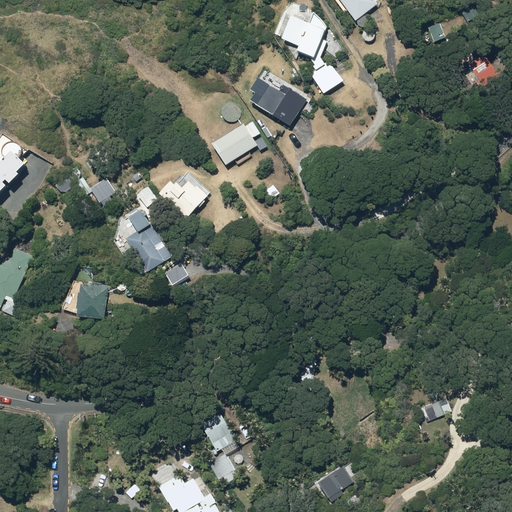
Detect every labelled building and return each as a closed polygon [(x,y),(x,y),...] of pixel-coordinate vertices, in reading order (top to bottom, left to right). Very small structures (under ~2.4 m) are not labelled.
[(379,4),(375,0),(340,0),(356,21),(379,4)] [(462,13),(469,23),(480,16),(474,6),(462,13)] [(325,63),(321,57),(327,42),(322,39),(326,29),(291,15),(282,38),(300,46),(298,50),(308,54),(315,66),(313,66),(315,70),(310,73),(323,94),(343,82),(329,61),(325,63)] [(446,38),(441,23),(429,28),(435,42),(446,38)] [(486,54),(470,64),(481,82),(497,73),(486,54)] [(249,101),(291,126),(307,99),(284,85),(280,91),(257,77),(250,89),(255,92),(249,101)] [(221,109),(220,111),(220,113),(221,115),(221,117),(222,118),(223,120),(225,121),(227,122),(228,123),(230,123),(232,123),(234,123),(236,122),(238,122),(239,120),(241,119),(242,117),(242,115),(243,113),(243,111),(242,109),(242,108),(241,106),(240,104),(238,103),(236,102),(235,101),(233,101),(231,101),(229,101),(227,102),(225,103),(224,104),(222,106),(221,107),(221,109)] [(226,165),(257,145),(244,124),(212,144),(226,165)] [(11,151),(0,162),(0,189),(5,184),(1,181),(4,178),(8,181),(17,172),(16,171),(23,164),(11,151)] [(74,183),(67,176),(56,187),(63,194),(74,183)] [(170,180),(159,193),(186,219),(208,196),(188,177),(178,187),(170,180)] [(76,182),(83,192),(90,187),(83,178),(76,182)] [(116,192),(106,178),(89,190),(99,205),(102,202),(105,207),(113,201),(110,197),(116,192)] [(271,183),(264,191),(274,200),(280,192),(271,183)] [(157,200),(148,187),(138,195),(147,207),(157,200)] [(172,256),(140,209),(128,218),(138,231),(127,239),(149,272),(172,256)] [(14,299),(33,256),(8,245),(0,263),(0,308),(0,309),(6,295),(14,299)] [(175,286),(190,277),(185,268),(169,278),(175,286)] [(77,316),(105,318),(107,285),(91,284),(90,286),(80,285),(77,316)] [(446,398),(425,407),(431,420),(451,411),(446,398)] [(217,452),(236,442),(217,408),(199,418),(217,452)] [(225,454),(210,463),(221,479),(235,470),(225,454)] [(344,467),(318,484),(331,503),(344,495),(341,491),(353,482),(344,467)] [(178,507),(180,511),(201,511),(217,503),(200,476),(185,485),(179,475),(160,487),(173,510),(178,507)]
